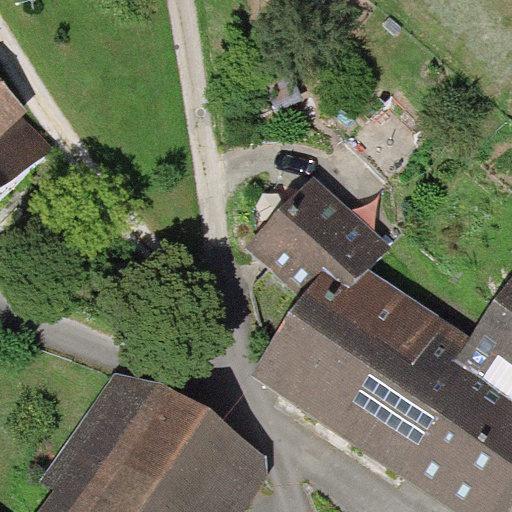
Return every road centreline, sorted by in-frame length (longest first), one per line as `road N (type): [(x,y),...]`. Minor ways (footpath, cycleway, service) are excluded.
road 1 (residential): [(172,0),(222,335),(258,419)]
road 2 (track): [(222,335),(151,261),(0,53)]
road 3 (residential): [(0,314),(258,419)]
